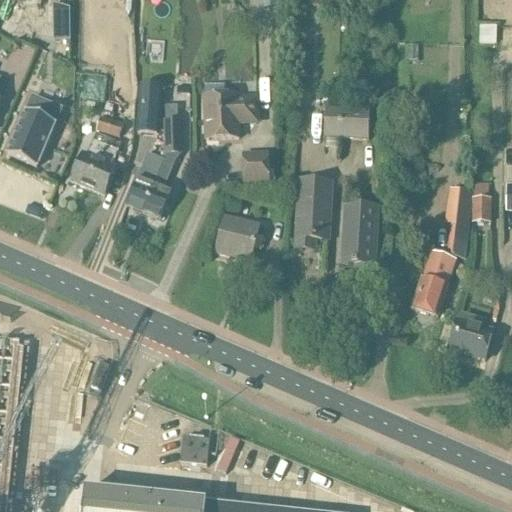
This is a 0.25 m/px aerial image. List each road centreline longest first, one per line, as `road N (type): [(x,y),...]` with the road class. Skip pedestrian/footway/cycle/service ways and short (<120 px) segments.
road 1 (tertiary): [(511,477),(0,255)]
road 2 (unknown): [(511,350),(500,314),(492,84),(501,66),(511,64)]
